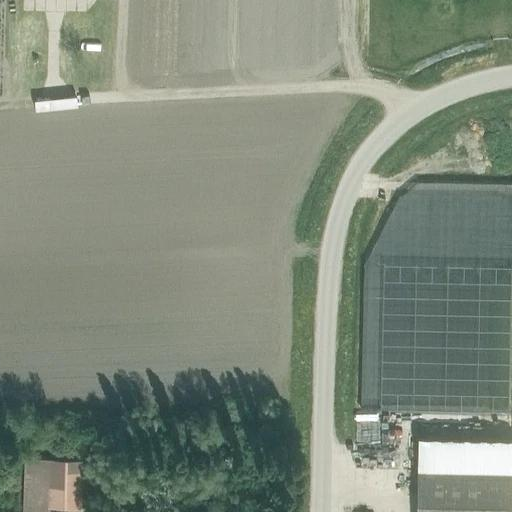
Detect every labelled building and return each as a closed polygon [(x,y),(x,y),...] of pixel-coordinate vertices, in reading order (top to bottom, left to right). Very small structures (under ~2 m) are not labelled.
[(42,18),(22,18),(20,61),(41,62),(42,18)] [(467,56),(467,75),(484,74),(483,56),(467,56)] [(495,178),(511,178),(511,117),(497,117),(495,178)] [(511,437),(418,436),(418,470),(511,472),(511,437)] [(24,511),(48,511),(49,506),(81,507),(82,459),(26,458),(24,511)] [(511,511),(511,472),(418,470),(416,511),(511,511)]
